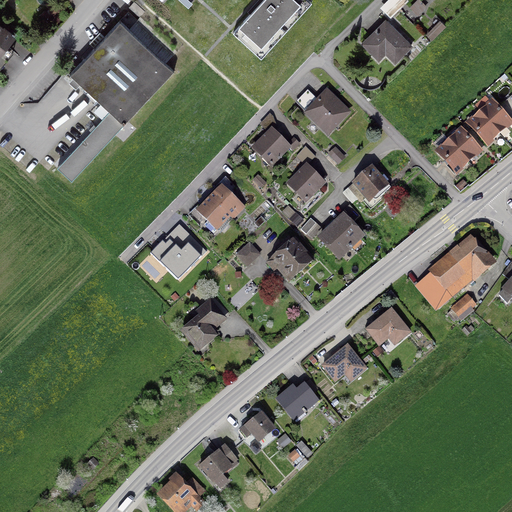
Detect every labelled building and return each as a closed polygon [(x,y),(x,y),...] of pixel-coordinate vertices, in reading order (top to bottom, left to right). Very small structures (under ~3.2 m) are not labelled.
[(312,2),(310,0),(261,0),(232,32),(261,58),(312,2)] [(405,0),(397,0),(388,11),(396,17),(409,4),(405,0)] [(420,15),(428,6),(421,0),(418,0),(412,7),(420,15)] [(123,125),(124,125),(174,71),(166,63),(177,51),(140,17),(137,20),(128,11),(69,74),(109,112),(56,167),(70,180),(123,126),(123,125)] [(445,25),(441,21),(427,34),(431,38),(445,25)] [(410,49),(385,22),(362,43),(378,61),(386,53),(394,63),(410,49)] [(0,29),(0,59),(15,40),(0,29)] [(328,89),(304,113),(328,136),(351,112),(328,89)] [(493,99),(480,110),(499,131),(511,120),(493,99)] [(480,110),(467,121),(486,142),(499,131),(480,110)] [(462,127),(449,138),(468,159),(480,149),(462,127)] [(271,129),(252,148),(270,166),(289,147),(271,129)] [(449,138),(437,148),(455,170),(468,159),(449,138)] [(346,158),(337,148),(330,154),(340,164),(346,158)] [(307,163),(287,183),(306,203),(326,183),(307,163)] [(372,172),(353,188),(368,206),(387,190),(372,172)] [(241,210),(220,189),(210,200),(231,221),(241,210)] [(231,221),(210,200),(199,211),(220,232),(231,221)] [(360,216),(350,205),(345,210),(355,220),(360,216)] [(365,236),(343,214),(330,226),(352,249),(365,236)] [(322,229),(312,219),(302,230),(312,239),(322,229)] [(206,252),(179,225),(151,253),(178,279),(206,252)] [(352,249),(330,226),(317,239),(339,261),(352,249)] [(470,233),(427,271),(430,274),(422,280),(443,304),(472,279),(474,281),(495,262),(470,233)] [(280,252),(266,264),(274,273),(277,270),(289,283),(312,262),(293,240),(292,241),(289,238),(277,249),(280,252)] [(260,255),(249,243),(236,255),(247,267),(260,255)] [(511,278),(501,290),(503,291),(499,296),(508,304),(511,299),(511,278)] [(199,316),(180,331),(199,354),(219,337),(214,331),(227,319),(210,300),(196,312),(199,316)] [(392,308),(365,330),(379,347),(389,339),(395,347),(412,333),(392,308)] [(347,345),(321,367),(335,383),(345,375),(351,382),(367,368),(347,345)] [(293,385),(275,400),(294,423),(320,401),(304,383),(297,390),(293,385)] [(262,412),(239,431),(246,439),(251,435),(258,443),(275,429),(262,412)] [(225,444),(198,467),(214,485),(216,484),(221,489),(229,482),(224,476),(233,467),(232,466),(239,460),(225,444)] [(99,464),(93,457),(86,464),(92,470),(99,464)] [(172,482),(157,496),(173,511),(185,511),(191,507),(196,511),(197,511),(207,503),(201,498),(207,492),(192,477),(186,483),(176,472),(169,479),(172,482)]
